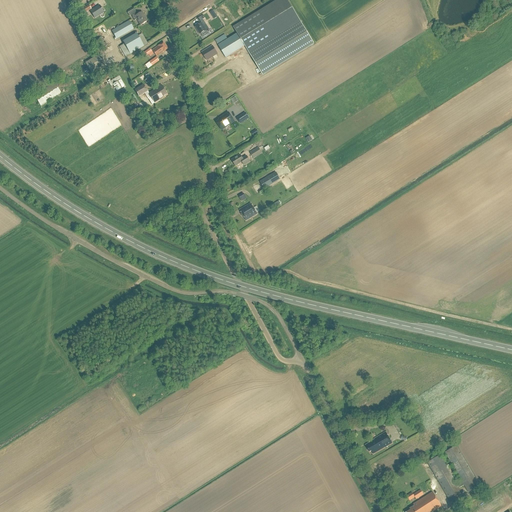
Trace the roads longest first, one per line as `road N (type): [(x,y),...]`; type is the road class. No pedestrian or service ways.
road 1 (trunk): [(511,350),(285,298),(185,266),(68,207),(0,156)]
road 2 (unclassified): [(302,359),(284,361),(275,352),(201,215),(213,182),(187,68),(149,0)]
road 3 (track): [(511,330),(287,271),(261,276),(213,182)]
road 4 (unclassified): [(302,359),(265,304),(235,293),(172,289),(0,188)]
road 5 (unclassified): [(384,511),(302,359)]
